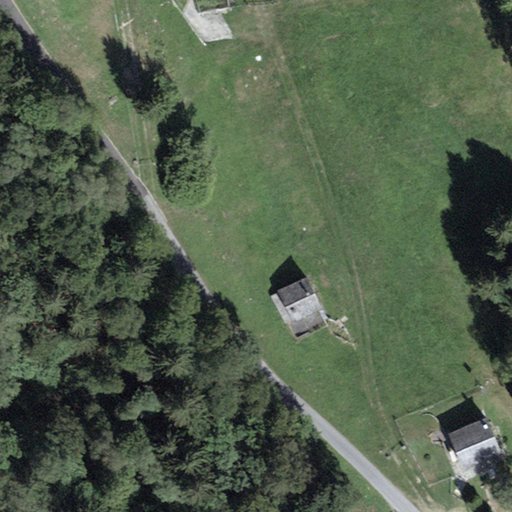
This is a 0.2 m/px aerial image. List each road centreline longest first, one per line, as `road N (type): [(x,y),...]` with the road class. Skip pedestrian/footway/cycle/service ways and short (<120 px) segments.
road 1 (unclassified): [(8,0),(253,355),(405,511)]
road 2 (track): [(153,214),(123,0)]
